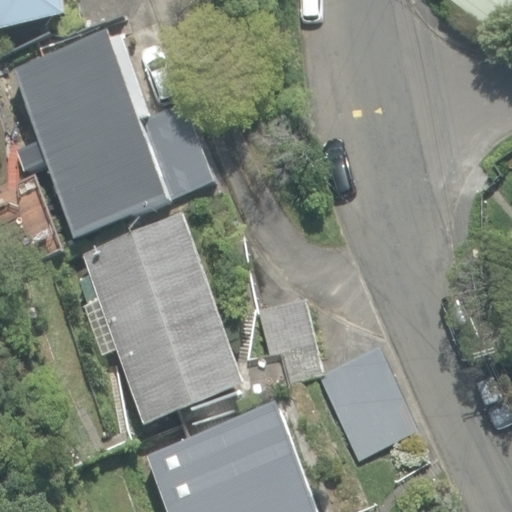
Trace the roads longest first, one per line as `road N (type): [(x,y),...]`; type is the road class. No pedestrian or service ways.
road 1 (residential): [(497,511),(403,300),(368,115)]
road 2 (residential): [(511,94),(368,115)]
road 3 (residential): [(368,115),(333,0)]
